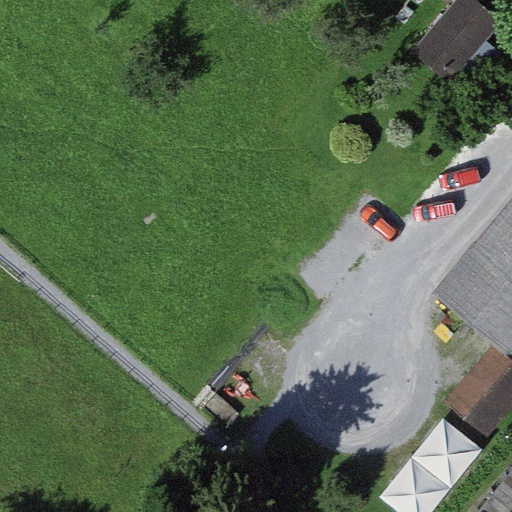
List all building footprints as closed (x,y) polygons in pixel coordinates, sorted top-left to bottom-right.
[(511,19),(489,0),(470,0),(428,48),(463,78),(511,22),(511,19)] [(511,204),(436,294),(493,342),(511,357),(511,204)] [(511,357),(493,342),(444,401),(480,431),(511,392),(511,357)] [(409,511),(430,511),(488,443),(448,410),(381,489),(409,511)] [(511,511),(511,489),(493,511),(511,511)]
